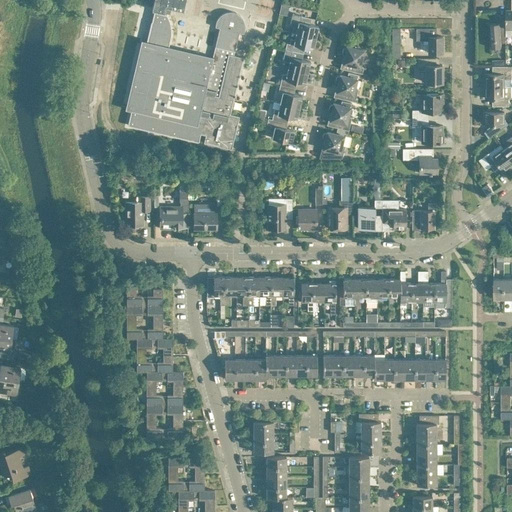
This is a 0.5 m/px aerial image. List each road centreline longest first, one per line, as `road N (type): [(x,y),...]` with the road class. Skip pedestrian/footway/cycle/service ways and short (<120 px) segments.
road 1 (tertiary): [(195,254),(143,252),(123,245),(106,223),(81,111),(92,0)]
road 2 (tertiary): [(470,227),(418,251),(195,254)]
road 3 (residential): [(470,227),(456,187),(464,168),(464,9)]
road 4 (residential): [(312,453),(311,396),(215,393)]
road 5 (residential): [(307,150),(335,27),(350,9)]
road 6 (residential): [(215,393),(194,329),(195,254)]
road 7 (residential): [(243,511),(215,393)]
